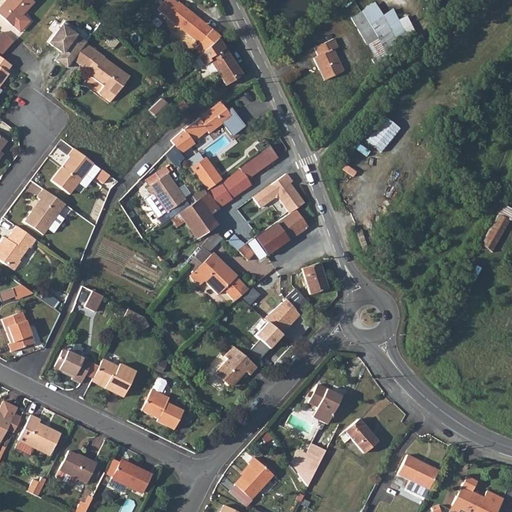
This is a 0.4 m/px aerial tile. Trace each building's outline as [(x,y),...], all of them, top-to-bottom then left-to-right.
[(3,0),(0,4),(0,13),(21,30),(30,18),(23,13),(33,0),(3,0)] [(164,0),(158,8),(201,42),(196,49),(202,53),(206,48),(220,35),(179,2),(180,0),(164,0)] [(373,2),(349,17),(374,59),(418,33),(407,15),(398,20),(391,8),(381,15),(373,2)] [(68,68),(74,62),(88,44),(76,35),(78,31),(67,22),(51,43),(55,46),(57,43),(61,47),(59,50),(63,53),(58,60),(68,68)] [(0,37),(0,54),(3,57),(17,40),(5,31),(0,37)] [(198,58),(209,77),(223,69),(227,78),(241,70),(220,34),(220,35),(206,48),(202,53),(198,58)] [(312,48),(316,56),(312,58),(318,71),(321,70),(326,79),(342,71),(331,48),(334,47),(330,39),(312,48)] [(74,62),(91,75),(89,78),(102,87),(97,94),(109,104),(128,81),(102,59),(104,57),(88,44),(74,62)] [(0,94),(0,95),(0,94),(0,88),(10,76),(8,75),(15,67),(5,58),(3,57),(0,61),(0,94)] [(220,100),(182,129),(172,140),(175,144),(180,152),(194,142),(192,138),(200,132),(202,135),(222,121),(231,134),(244,125),(234,112),(231,114),(227,109),(220,100)] [(0,158),(2,156),(0,154),(0,151),(9,140),(0,133),(0,158)] [(198,199),(210,214),(250,184),(246,178),(277,154),(269,144),(237,167),(239,170),(208,191),(198,199)] [(74,147),(67,155),(70,157),(52,180),(70,193),(88,170),(94,163),(74,147)] [(186,161),(202,182),(207,178),(211,183),(220,176),(200,150),(186,161)] [(88,170),(95,175),(100,168),(94,163),(88,170)] [(100,168),(95,175),(94,176),(102,184),(109,176),(100,168)] [(147,187),(151,194),(153,193),(167,212),(185,198),(167,172),(147,187)] [(253,196),(260,206),(274,196),(279,197),(290,212),(304,202),(294,188),(290,188),(288,184),(292,181),(286,173),(253,196)] [(43,188),(36,196),(43,201),(35,212),(31,210),(23,222),(41,235),(47,228),(52,232),(63,218),(57,213),(64,203),(43,188)] [(198,199),(179,211),(197,238),(210,229),(216,225),(210,214),(198,199)] [(493,251),(511,218),(511,207),(504,203),(481,244),(493,251)] [(276,222),(288,238),(289,240),(307,227),(294,210),(276,222)] [(288,238),(276,222),(272,225),(265,231),(260,235),(256,237),(268,253),(288,238)] [(15,226),(10,234),(12,235),(8,240),(3,236),(0,239),(0,261),(15,272),(21,263),(19,261),(28,247),(31,248),(36,240),(15,226)] [(203,279),(209,273),(224,287),(222,289),(233,300),(247,291),(234,277),(233,278),(207,252),(216,243),(221,247),(226,242),(221,238),(212,231),(200,247),(201,248),(187,263),(203,279)] [(264,254),(253,239),(246,244),(258,259),(264,254)] [(239,250),(247,259),(253,254),(246,244),(239,250)] [(302,267),(309,294),(326,289),(319,262),(302,267)] [(12,288),(14,295),(29,289),(22,285),(12,288)] [(232,302),(255,324),(258,322),(278,348),(296,334),(285,320),(297,310),(306,301),(295,289),(267,313),(261,305),(252,297),(256,295),(250,288),(247,291),(233,300),(232,302)] [(102,295),(92,290),(84,305),(94,310),(102,295)] [(121,318),(130,323),(138,335),(148,328),(142,316),(126,308),(121,318)] [(285,320),(296,334),(307,323),(308,323),(297,310),(285,320)] [(3,318),(11,342),(8,343),(11,352),(34,344),(23,311),(3,318)] [(254,366),(230,346),(222,357),(225,360),(214,373),(214,377),(223,384),(226,386),(230,386),(238,376),(241,373),(243,370),(247,374),(254,366)] [(53,368),(72,376),(71,380),(79,384),(90,363),(62,349),(53,368)] [(92,378),(105,385),(104,388),(123,397),(135,372),(118,364),(116,367),(101,359),(92,378)] [(142,408),(158,416),(157,420),(175,427),(184,409),(167,400),(169,396),(162,393),(167,382),(166,379),(160,377),(158,378),(153,389),(152,388),(142,408)] [(308,404),(315,407),(310,417),(326,424),(331,415),(334,416),(343,398),(316,386),(308,404)] [(0,437),(3,432),(9,435),(18,416),(12,413),(14,408),(0,401),(0,437)] [(37,420),(28,415),(16,440),(17,441),(13,448),(28,456),(32,448),(47,456),(58,435),(35,423),(37,420)] [(344,431),(363,452),(377,440),(357,419),(344,431)] [(297,473),(306,486),(321,457),(323,452),(309,446),(305,456),(297,473)] [(80,457),(67,450),(55,475),(55,476),(70,484),(71,483),(74,477),(84,483),(94,462),(80,455),(80,457)] [(408,488),(424,497),(438,470),(407,455),(398,474),(412,480),(408,488)] [(235,484),(251,498),(272,474),(253,457),(247,464),(250,467),(235,484)] [(108,479),(138,494),(147,474),(129,467),(128,469),(116,463),(108,479)] [(445,511),(446,511),(494,511),(501,500),(484,491),(481,498),(468,492),(474,482),(463,476),(445,511)] [(43,480),(39,477),(36,482),(31,479),(25,491),(35,496),(43,480)]
